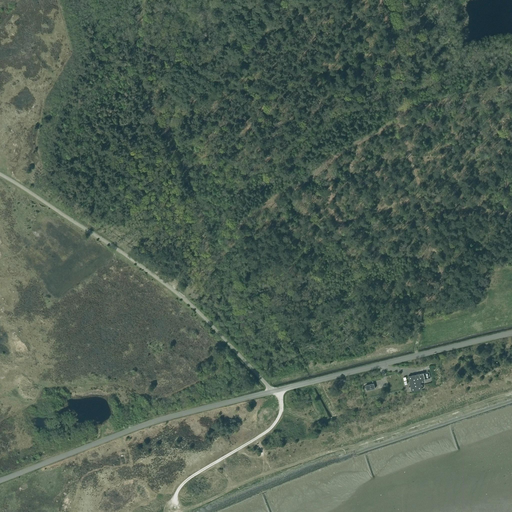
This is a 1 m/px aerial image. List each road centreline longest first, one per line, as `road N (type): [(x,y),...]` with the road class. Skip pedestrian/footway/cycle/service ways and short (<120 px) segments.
road 1 (unclassified): [(0,174),(170,288),(269,391)]
road 2 (unclassified): [(0,480),(138,427),(269,391)]
road 3 (unclassified): [(278,390),(511,333)]
road 4 (track): [(271,204),(300,242),(339,236),(356,258),(372,251),(433,254)]
road 5 (track): [(336,226),(419,198),(511,214)]
road 6 (unclassified): [(278,390),(276,422),(190,478),(174,502)]
road 7 (track): [(399,119),(433,254)]
